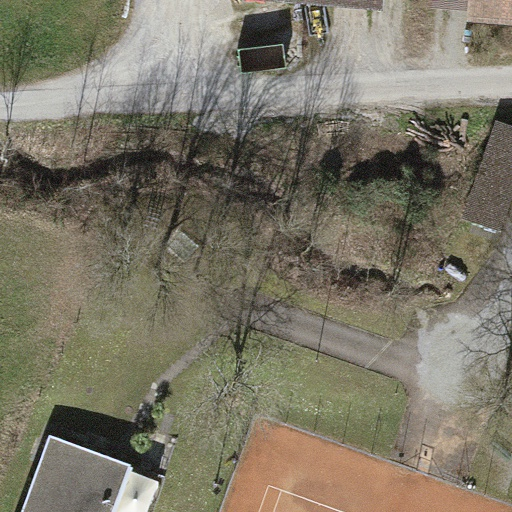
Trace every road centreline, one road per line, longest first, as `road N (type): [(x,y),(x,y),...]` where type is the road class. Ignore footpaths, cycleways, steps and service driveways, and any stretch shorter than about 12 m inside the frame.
road 1 (residential): [(511,84),(154,93)]
road 2 (track): [(154,93),(0,101)]
